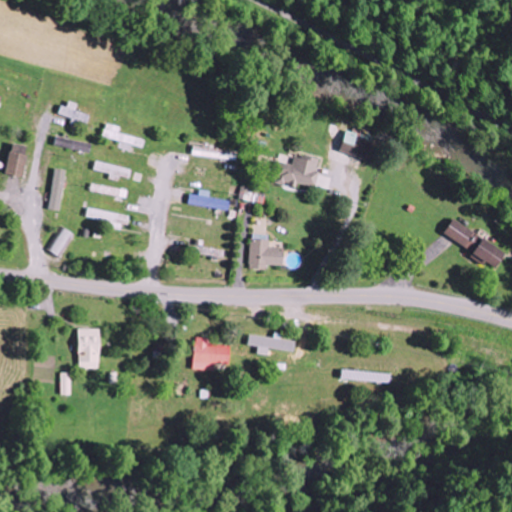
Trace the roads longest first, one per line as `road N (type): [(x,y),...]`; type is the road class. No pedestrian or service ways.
road 1 (secondary): [(511,319),(395,296),(148,292),(0,274)]
road 2 (residential): [(511,128),(257,0)]
road 3 (residential): [(52,282),(33,234),(31,179),(43,127)]
road 4 (residential): [(148,292),(169,164)]
